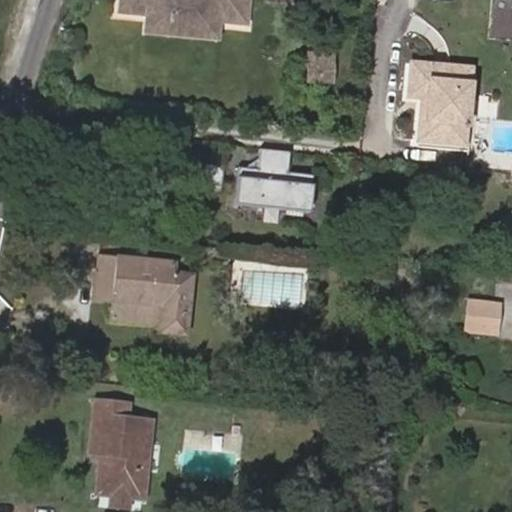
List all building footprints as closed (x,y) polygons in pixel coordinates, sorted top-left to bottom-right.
[(249,25),(251,0),(120,0),(119,13),(147,16),(221,23),(249,25)] [(220,40),(221,23),(147,16),(145,33),(220,40)] [(329,77),(330,57),(311,56),(309,76),(329,77)] [(468,68),(410,63),(408,94),(421,95),(426,96),(425,106),(420,105),(418,139),(463,142),(468,68)] [(312,213),(316,176),(290,174),(292,153),(262,150),(260,170),(241,168),(237,206),(312,213)] [(224,192),(226,167),(206,165),(204,190),(224,192)] [(162,306),(160,326),(159,334),(185,336),(191,276),(173,274),(173,266),(100,259),(96,300),(112,301),(162,306)] [(342,283),(344,265),(329,263),(327,281),(342,283)] [(110,321),(160,326),(162,306),(112,301),(110,321)] [(496,335),(499,305),(468,302),(466,332),(496,335)] [(96,494),(112,496),(130,498),(145,499),(152,422),(128,420),(115,419),(116,403),(96,402),(91,456),(100,458),(113,459),(111,470),(99,469),(96,494)] [(130,405),(116,403),(115,419),(128,420),(130,405)] [(100,458),(99,469),(111,470),(113,459),(100,458)] [(130,498),(112,496),(111,509),(129,511),(130,498)]
